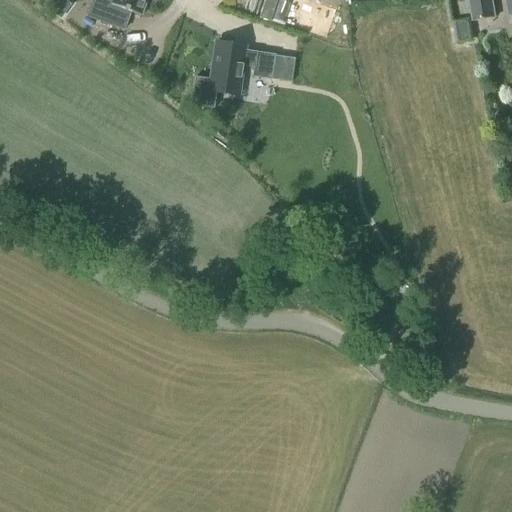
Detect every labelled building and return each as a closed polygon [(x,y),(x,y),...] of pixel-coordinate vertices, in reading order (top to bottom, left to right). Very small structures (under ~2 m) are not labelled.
[(60,0),(48,0),(47,2),(43,7),(59,19),(62,15),(68,6),(60,0)] [(92,0),(86,18),(123,31),(129,14),(140,18),(145,0),(92,0)] [(325,39),(336,9),(310,0),(291,0),(283,25),(325,39)] [(467,0),(472,23),(496,18),(493,0),(467,0)] [(444,40),(461,38),(459,15),(442,17),(444,40)] [(243,48),(242,48),(232,46),(233,42),(218,40),(218,44),(215,44),(209,81),(193,79),(189,107),(212,111),(214,95),(236,98),(241,68),(252,69),(251,78),(270,81),(274,56),(243,52),(243,49),(243,48)]
